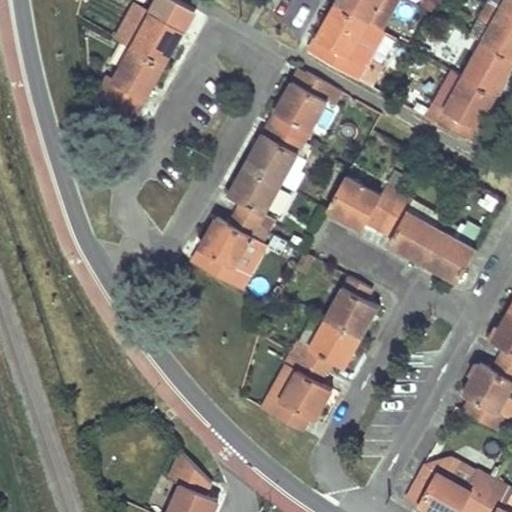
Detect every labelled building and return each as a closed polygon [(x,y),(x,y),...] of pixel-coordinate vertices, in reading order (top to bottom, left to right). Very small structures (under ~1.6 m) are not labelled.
[(168,40),(172,34),(176,27),(184,30),(189,20),(195,11),(175,0),(158,0),(131,48),(164,67),(176,45),(168,40)] [(341,8),(345,0),(337,0),(335,5),(341,8)] [(345,0),(341,8),(380,30),(397,0),(345,0)] [(511,0),(490,0),(490,1),(511,13),(511,0)] [(511,13),(490,1),(470,35),(482,41),(509,56),(511,50),(511,13)] [(341,8),(335,5),(324,25),(330,29),(323,42),(317,38),(309,51),(356,77),(363,64),(366,59),(382,31),(380,30),(341,8)] [(323,42),(330,29),(324,25),(317,38),(323,42)] [(176,45),(184,30),(176,27),(172,34),(168,40),(176,45)] [(482,41),(463,76),(489,91),(497,77),(504,80),(511,65),(511,57),(509,56),(482,41)] [(119,68),(129,51),(120,45),(109,62),(119,68)] [(152,87),(164,67),(131,48),(129,51),(119,68),(112,81),(107,79),(97,98),(134,119),(139,110),(145,100),(138,96),(145,83),(152,87)] [(382,69),(366,59),(363,64),(356,77),(372,86),(382,69)] [(287,119),(281,129),(305,142),(328,102),(333,105),(337,98),(341,92),(299,67),(291,81),(282,96),(274,111),(287,119)] [(496,94),(489,91),(463,76),(450,69),(424,115),(437,122),(464,137),(470,125),(477,128),(482,119),(496,94)] [(504,80),(497,77),(489,91),(496,94),(499,88),(504,80)] [(145,83),(138,96),(145,100),(152,87),(145,83)] [(477,128),(470,125),(464,137),(470,141),(477,128)] [(246,164),(281,184),(297,155),(305,142),(281,129),(274,141),(262,134),(259,139),(246,164)] [(299,171),(306,160),(297,155),(281,184),(293,190),(303,173),(299,171)] [(264,215),(281,184),(246,164),(235,182),(228,195),(240,202),(234,213),(258,226),(268,232),(275,221),(264,215)] [(390,180),(404,188),(407,181),(393,174),(390,180)] [(381,195),(347,176),(328,210),(349,221),(350,221),(354,214),(359,217),(357,219),(366,224),(380,230),(402,191),(404,188),(390,180),(381,195)] [(416,248),(428,255),(442,230),(438,227),(444,216),(402,191),(380,230),(394,238),(390,244),(394,246),(411,255),(416,248)] [(258,226),(234,213),(229,223),(216,216),(212,223),(199,247),(191,261),(241,290),(266,244),(263,242),(252,236),(258,226)] [(359,217),(354,214),(350,221),(363,228),(366,224),(357,219),(359,217)] [(252,236),(263,242),(268,232),(258,226),(252,236)] [(428,255),(441,262),(437,270),(459,282),(477,249),(442,230),(428,255)] [(428,255),(416,248),(411,255),(424,263),(428,255)] [(428,255),(424,263),(436,270),(437,270),(441,262),(428,255)] [(372,289),(350,276),(326,318),(361,338),(378,308),(365,300),(372,289)] [(511,313),(509,311),(502,325),(492,342),(504,348),(498,359),(511,367),(511,313)] [(346,365),(361,338),(326,318),(309,348),(298,343),(292,354),(294,355),(303,360),(325,372),(332,361),(344,368),(346,365)] [(294,355),(268,402),(273,413),(303,360),(294,355)] [(511,367),(498,359),(491,371),(480,364),(477,369),(463,395),(470,399),(462,413),(499,433),(507,419),(497,413),(506,396),(511,385),(511,367)] [(310,417),(313,418),(315,420),(321,409),(332,390),(320,382),(325,372),(303,360),(273,413),(303,429),(310,417)] [(511,399),(506,396),(497,413),(507,419),(511,421),(511,399)] [(168,480),(179,486),(170,507),(167,511),(203,511),(202,511),(207,498),(204,496),(211,482),(181,450),(177,459),(168,480)] [(479,511),(492,489),(451,465),(446,467),(441,476),(437,473),(430,487),(417,480),(406,499),(418,506),(428,511),(479,511)] [(437,473),(424,466),(417,480),(430,487),(437,473)] [(170,507),(179,486),(168,480),(158,476),(148,497),(170,507)] [(511,511),(511,500),(492,489),(479,511),(511,511)] [(202,511),(203,511),(209,511),(214,501),(207,498),(202,511)]
